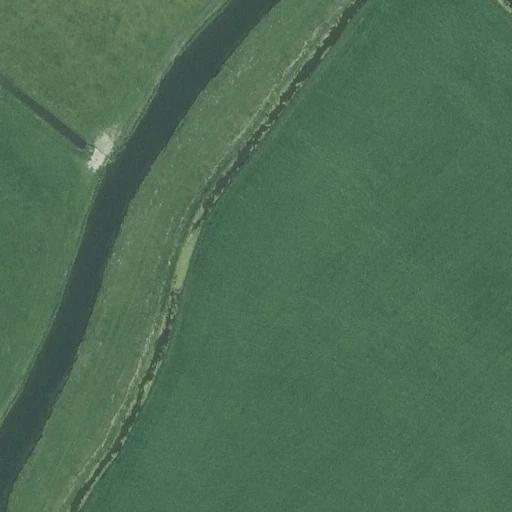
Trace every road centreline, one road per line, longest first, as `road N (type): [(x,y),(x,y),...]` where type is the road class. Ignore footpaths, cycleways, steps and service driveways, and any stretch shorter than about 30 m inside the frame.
road 1 (track): [(69,187),(205,0)]
road 2 (track): [(0,137),(69,187),(20,308)]
